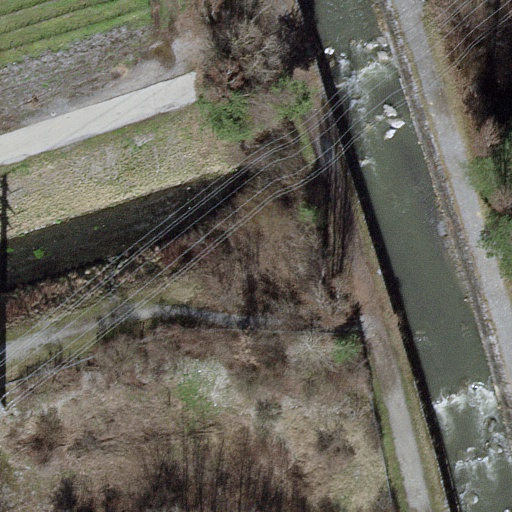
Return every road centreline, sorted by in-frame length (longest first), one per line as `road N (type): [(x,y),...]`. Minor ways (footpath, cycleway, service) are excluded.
road 1 (track): [(213,86),(0,154)]
road 2 (track): [(161,307),(0,358)]
